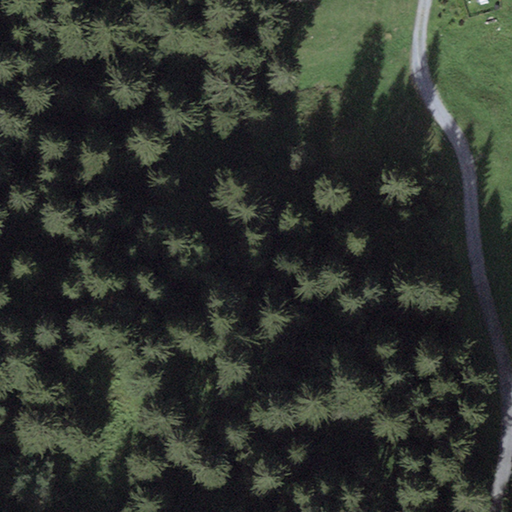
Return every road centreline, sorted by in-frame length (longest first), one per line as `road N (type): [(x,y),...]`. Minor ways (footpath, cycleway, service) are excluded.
road 1 (track): [(424,0),(418,74),(466,164),(476,264),(500,354),(488,511)]
road 2 (track): [(83,511),(0,331)]
